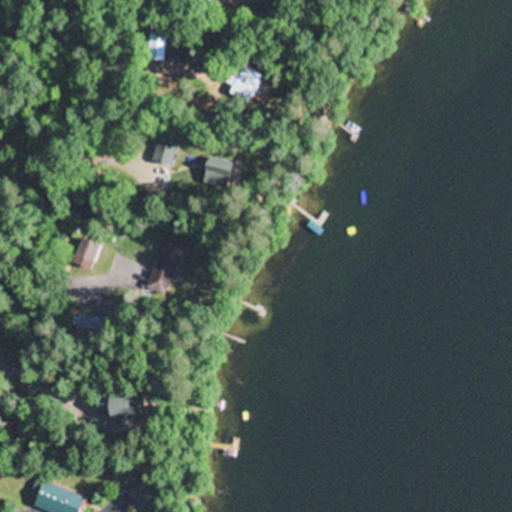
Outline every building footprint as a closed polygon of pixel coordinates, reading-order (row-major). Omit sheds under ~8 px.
[(236,95),(257,106),(272,77),(237,60),(226,82),(239,89),(236,95)] [(192,241),(172,233),(150,290),(170,298),(192,241)] [(119,422),(153,422),(153,400),(119,400),(119,422)] [(37,507),(50,511),(82,511),(88,499),(46,483),(37,507)] [(167,511),(139,485),(130,495),(144,508),(140,511),(167,511)]
